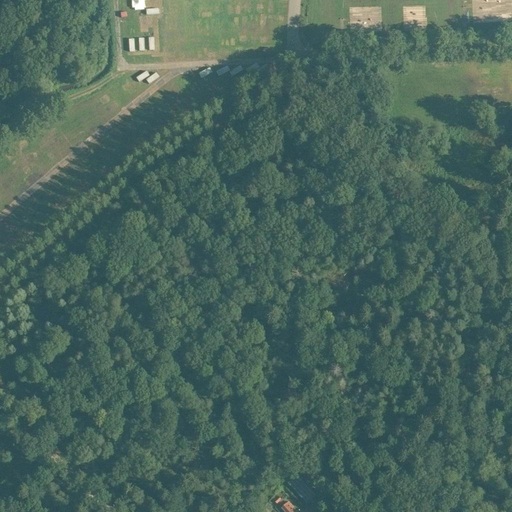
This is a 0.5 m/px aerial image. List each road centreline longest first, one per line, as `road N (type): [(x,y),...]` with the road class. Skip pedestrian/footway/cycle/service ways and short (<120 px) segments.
road 1 (track): [(310,57),(148,163),(0,292)]
road 2 (unclassified): [(291,57),(128,65),(118,53),(115,0)]
road 3 (unclassified): [(511,48),(291,57)]
road 4 (track): [(0,392),(30,443),(101,511)]
road 5 (track): [(511,395),(417,511)]
